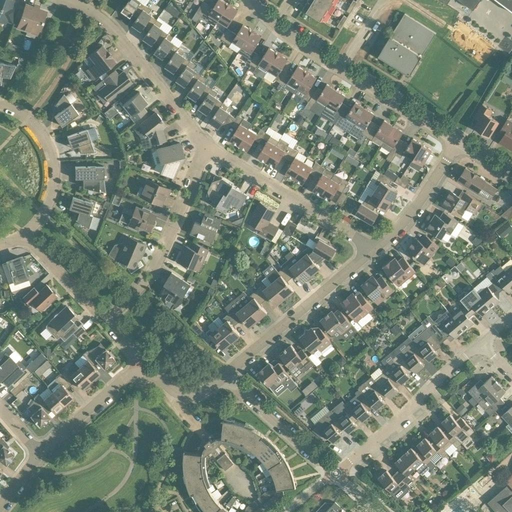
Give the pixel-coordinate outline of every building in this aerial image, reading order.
[(0,0),(0,21),(5,23),(5,21),(12,24),(17,9),(11,6),(13,1),(9,0),(0,0)] [(137,18),(145,7),(140,3),(141,3),(137,0),(129,0),(121,11),(130,18),(132,15),(137,18)] [(215,26),(218,21),(228,5),(220,0),(217,0),(213,8),(208,5),(201,16),(206,19),(205,20),(215,26)] [(327,13),(331,5),(322,0),(308,0),(307,1),(327,13)] [(511,0),(459,0),(473,10),(480,0),(497,0),(511,10),(511,0)] [(331,16),(327,13),(307,1),(302,9),(321,21),(322,20),(327,23),(331,16)] [(201,16),(208,5),(203,2),(196,13),(192,19),(197,22),(201,16)] [(180,15),(182,10),(169,4),(166,10),(180,15)] [(40,30),(46,13),(25,5),(17,28),(37,35),(39,29),(40,30)] [(228,5),(218,21),(227,27),(238,11),(228,5)] [(148,32),(156,20),(151,17),(152,17),(148,14),(151,10),(146,6),(145,7),(137,18),(132,25),(141,32),(143,28),(148,32)] [(409,76),(436,34),(404,14),(378,56),(409,76)] [(186,21),(181,17),(177,22),(182,26),(186,21)] [(156,20),(148,32),(143,39),(152,46),(154,42),(159,46),(167,34),(162,31),(163,30),(159,28),(162,24),(157,20),(156,20)] [(231,32),(225,43),(228,45),(230,46),(232,42),(241,48),(252,31),(242,25),(236,35),(231,32)] [(457,27),(449,37),(484,64),(492,54),(457,27)] [(225,43),(231,32),(226,29),(219,39),(225,43)] [(250,65),(257,55),(252,52),(261,37),(252,31),(241,48),(251,53),(245,62),(250,65)] [(170,60),(178,48),(173,45),(174,44),(170,42),(173,38),(168,34),(167,34),(159,46),(154,53),(163,59),(165,56),(170,60)] [(115,63),(101,46),(100,46),(97,46),(94,49),(94,51),(88,56),(94,64),(86,71),(93,80),(115,63)] [(181,74),(189,62),(184,59),(185,58),(181,56),(184,52),(178,48),(170,60),(165,67),(174,73),(176,70),(181,74)] [(267,70),(278,54),(268,48),(262,58),(257,55),(250,65),(256,69),(258,65),(267,70)] [(279,84),(286,73),(281,70),(287,60),(278,54),(267,70),(277,76),(274,80),(279,84)] [(192,87),(200,76),(195,73),(196,72),(192,70),(195,66),(189,62),(181,74),(176,81),(185,87),(187,84),(192,87)] [(9,78),(14,66),(3,64),(0,63),(0,84),(1,77),(9,78)] [(296,89),(307,72),(297,66),(291,76),(286,73),(279,84),(285,87),(287,83),(296,89)] [(118,76),(114,71),(92,88),(94,91),(95,92),(96,92),(97,92),(98,92),(99,91),(108,102),(131,83),(122,72),(118,76)] [(305,107),(315,91),(310,88),(316,78),(307,72),(296,89),(306,94),(300,103),(305,107)] [(501,81),(511,87),(511,86),(511,77),(505,74),(501,81)] [(203,101),(211,90),(206,86),(207,86),(203,83),(206,80),(200,76),(192,87),(187,95),(196,101),(198,98),(203,101)] [(314,105),(323,111),(326,105),(336,91),(326,85),(320,94),(316,91),(315,91),(305,107),(310,110),(314,105)] [(214,115),(222,104),(217,100),(218,100),(214,97),(217,93),(211,90),(203,101),(198,109),(207,115),(209,112),(214,115)] [(338,119),(344,109),(339,106),(345,96),(336,91),(326,105),(336,111),(333,116),(338,119)] [(133,122),(146,112),(142,107),(147,103),(139,92),(122,106),(126,111),(124,112),(125,116),(128,117),(133,122)] [(70,105),(63,95),(55,105),(60,112),(53,117),(61,127),(78,114),(71,104),(70,105)] [(230,126),(235,119),(228,114),(229,114),(225,111),(228,107),(222,103),(222,104),(214,115),(209,122),(218,129),(220,126),(227,130),(230,126)] [(342,123),(341,124),(351,130),(364,109),(355,103),(349,112),(344,109),(338,119),(342,123)] [(110,118),(119,111),(113,105),(105,113),(110,118)] [(489,137),(498,122),(488,117),(492,111),(481,105),(475,115),(480,118),(474,128),(489,137)] [(366,137),(373,127),(368,124),(374,115),(364,109),(351,130),(349,133),(358,139),(357,141),(362,144),(365,139),(366,137)] [(165,126),(155,113),(139,125),(149,138),(151,146),(166,142),(163,133),(160,129),(165,126)] [(284,118),(278,114),(275,120),(280,124),(284,118)] [(100,124),(104,119),(99,115),(95,120),(100,124)] [(238,146),(248,130),(251,125),(243,119),(237,116),(235,119),(230,126),(236,130),(230,141),(238,146)] [(302,125),(305,120),(300,117),(297,122),(302,125)] [(511,151),(511,123),(507,120),(497,135),(502,138),(499,143),(511,151)] [(384,142),(393,127),(384,121),(378,130),(373,127),(366,137),(365,139),(369,141),(370,140),(381,147),(384,142)] [(259,143),(265,133),(269,127),(267,126),(262,128),(261,130),(260,130),(257,135),(248,130),(238,146),(247,151),(254,140),(259,143)] [(395,156),(402,145),(397,142),(403,133),(393,127),(384,142),(381,147),(390,152),(386,159),(391,162),(395,156)] [(94,153),(90,142),(86,130),(66,137),(70,149),(78,146),(80,154),(94,153)] [(276,146),(279,141),(265,133),(259,143),(264,146),(257,158),(266,163),(276,146)] [(286,160),(293,149),(287,146),(289,144),(280,139),(279,141),(276,146),(266,163),(275,168),(281,157),(286,160)] [(412,160),(422,145),(412,139),(407,148),(402,145),(395,156),(400,159),(403,154),(412,160)] [(179,144),(156,150),(160,163),(156,164),(153,170),(160,173),(159,173),(173,179),(177,171),(178,170),(181,164),(179,164),(181,158),(183,157),(179,144)] [(422,145),(409,166),(418,171),(424,162),(427,164),(433,155),(430,153),(431,151),(422,145)] [(330,152),(335,155),(338,150),(333,147),(330,152)] [(293,179),(303,163),(295,158),(298,153),(293,149),(286,160),(292,163),(285,174),(293,179)] [(359,162),(354,159),(351,164),(356,167),(359,162)] [(314,176),(320,166),(315,163),(312,168),(303,163),(293,179),(302,185),(309,173),(314,176)] [(331,180),(334,174),(320,166),(314,176),(319,179),(312,191),(321,196),(331,180)] [(105,193),(104,179),(103,167),(74,167),(74,179),(82,179),(82,188),(99,192),(99,191),(105,193)] [(479,177),(465,168),(457,181),(477,194),(481,188),(493,196),(497,190),(485,182),(485,181),(484,180),(484,179),(480,177),(479,177)] [(384,175),(389,178),(392,173),(387,170),(384,175)] [(331,180),(321,196),(330,201),(336,190),(342,193),(342,192),(345,187),(348,183),(342,180),(343,179),(334,174),(331,180)] [(374,192),(392,202),(396,197),(395,196),(397,192),(388,186),(391,181),(380,174),(374,184),(378,186),(374,192)] [(411,180),(403,175),(400,179),(397,177),(394,182),(405,189),(411,180)] [(233,186),(221,179),(220,181),(219,180),(214,182),(214,183),(212,182),(207,192),(210,200),(227,210),(231,204),(239,209),(247,195),(232,187),(233,186)] [(166,189),(147,181),(144,188),(140,186),(136,194),(140,196),(140,197),(160,205),(166,189)] [(481,204),(461,191),(458,197),(450,192),(442,205),(461,217),(466,209),(474,214),(481,204)] [(341,207),(348,196),(345,194),(342,192),(342,193),(335,203),(341,207)] [(389,208),(392,202),(374,192),(371,197),(367,195),(362,204),(373,211),(376,206),(385,212),(388,208),(389,208)] [(111,203),(118,206),(122,196),(115,193),(111,203)] [(88,228),(92,216),(89,215),(92,204),(72,197),(69,209),(76,212),(73,219),(88,228)] [(271,241),(278,229),(268,223),(275,211),(260,202),(253,213),(255,214),(249,223),(260,230),(258,233),(271,241)] [(373,211),(362,204),(361,204),(357,211),(353,208),(350,214),(359,219),(360,218),(372,224),(378,214),(373,211)] [(507,220),(511,216),(511,205),(503,213),(501,215),(500,216),(507,220)] [(154,216),(135,208),(132,215),(123,211),(119,220),(128,224),(128,225),(137,229),(138,226),(148,230),(154,216)] [(458,222),(443,213),(440,218),(435,215),(426,229),(441,239),(445,232),(450,234),(458,222)] [(212,244),(221,221),(205,214),(200,224),(195,222),(190,234),(212,244)] [(290,237),(297,226),(289,221),(282,232),(290,237)] [(496,232),(502,239),(508,234),(502,227),(496,232)] [(483,240),(479,235),(472,241),(476,246),(483,240)] [(313,250),(320,254),(330,260),(336,250),(324,243),(325,241),(316,236),(313,241),(317,243),(313,250)] [(438,247),(425,236),(420,243),(415,239),(406,251),(421,263),(426,257),(428,259),(438,247)] [(140,254),(141,255),(145,245),(125,237),(116,258),(120,259),(117,263),(124,269),(125,265),(133,268),(140,254)] [(208,249),(193,242),(190,248),(186,247),(183,253),(182,253),(177,263),(188,268),(188,267),(198,272),(208,249)] [(266,257),(270,248),(264,245),(260,253),(266,257)] [(313,250),(308,247),(300,253),(303,257),(298,261),(311,277),(317,272),(316,272),(320,268),(313,260),(320,254),(313,250)] [(311,277),(298,261),(290,252),(285,256),(288,260),(280,267),(282,269),(290,279),(295,275),(302,283),(305,280),(306,281),(311,277)] [(452,268),(456,262),(449,257),(445,263),(452,268)] [(8,284),(27,278),(20,258),(1,264),(8,284)] [(398,263),(394,258),(383,268),(398,286),(415,272),(403,258),(398,263)] [(460,272),(465,268),(461,262),(456,266),(460,272)] [(457,272),(459,271),(454,266),(449,270),(451,273),(451,275),(453,277),(455,277),(457,275),(457,272)] [(511,290),(511,280),(505,272),(500,266),(495,270),(494,269),(485,276),(492,283),(499,293),(504,289),(508,294),(511,290)] [(286,282),(290,279),(282,269),(278,272),(275,269),(266,277),(272,283),(284,298),(293,291),(286,282)] [(176,308),(182,303),(183,297),(190,286),(171,273),(164,284),(166,286),(161,295),(174,304),(171,309),(172,310),(175,307),(176,308)] [(376,281),(373,277),(361,286),(377,304),(393,291),(381,277),(376,281)] [(275,306),(284,298),(272,283),(266,287),(264,284),(255,291),(264,301),(268,297),(275,306)] [(495,296),(499,293),(492,283),(478,295),(490,309),(499,302),(495,296)] [(54,294),(54,292),(51,291),(46,286),(38,293),(33,288),(22,299),(28,306),(31,303),(40,312),(56,297),(54,294)] [(490,309),(478,295),(473,288),(468,293),(465,292),(464,291),(457,297),(465,306),(473,315),(477,311),(482,316),(490,309)] [(259,305),(264,301),(255,291),(247,298),(250,301),(245,306),(258,321),(266,313),(259,305)] [(356,298),(352,294),(341,303),(356,322),(372,308),(361,294),(356,298)] [(64,342),(72,334),(81,325),(83,324),(66,306),(49,322),(45,326),(46,329),(57,341),(60,338),(64,342)] [(249,328),(258,321),(245,306),(240,310),(237,306),(229,314),(237,323),(242,320),(249,328)] [(468,319),(473,315),(465,306),(452,317),(464,331),(473,324),(468,319)] [(335,316),(331,311),(320,321),(332,334),(337,330),(341,334),(352,325),(340,312),(335,316)] [(433,322),(434,323),(426,329),(431,336),(438,344),(446,338),(455,338),(455,339),(464,331),(452,317),(447,311),(433,322)] [(414,317),(410,312),(405,316),(409,321),(414,317)] [(233,327),(237,323),(229,314),(220,320),(223,324),(218,328),(232,344),(237,339),(236,339),(240,335),(233,327)] [(394,323),(390,318),(386,322),(390,327),(394,323)] [(198,336),(203,331),(195,321),(190,328),(198,336)] [(395,336),(402,331),(397,324),(390,330),(395,336)] [(81,325),(72,334),(76,339),(85,330),(81,325)] [(226,348),(232,344),(218,328),(212,333),(210,329),(205,333),(212,342),(213,340),(222,351),(226,347),(226,348)] [(315,333),(311,328),(308,330),(304,329),(304,333),(305,333),(299,338),(313,353),(318,349),(320,352),(331,343),(319,329),(315,333)] [(419,350),(425,357),(428,361),(437,354),(435,351),(435,349),(439,346),(438,344),(431,336),(426,329),(412,341),(419,349),(419,350)] [(421,361),(425,357),(419,350),(419,349),(412,341),(398,353),(405,361),(411,369),(415,373),(424,366),(421,363),(421,361)] [(300,357),(290,346),(285,350),(285,349),(284,350),(285,352),(281,355),(280,354),(279,355),(290,369),(296,365),(303,373),(314,364),(305,353),(300,357)] [(95,360),(103,370),(106,367),(106,368),(109,368),(111,365),(112,363),(111,363),(114,360),(105,349),(101,352),(97,348),(88,352),(87,351),(95,360)] [(95,360),(87,351),(86,351),(82,355),(87,361),(78,368),(90,382),(92,380),(94,380),(97,378),(97,376),(99,374),(90,364),(95,360)] [(408,372),(411,369),(405,361),(398,353),(384,365),(386,366),(391,373),(400,383),(401,385),(410,377),(407,375),(408,372)] [(337,361),(341,366),(346,362),(342,357),(337,361)] [(24,367),(20,371),(8,358),(0,365),(0,379),(6,386),(9,383),(14,388),(30,373),(24,367)] [(47,361),(42,365),(46,370),(51,366),(47,361)] [(294,382),(288,376),(278,364),(273,368),(271,366),(269,367),(266,365),(264,368),(257,373),(268,386),(276,396),(288,387),(294,382)] [(396,386),(400,383),(391,373),(386,366),(380,371),(382,373),(374,380),(379,387),(386,395),(389,399),(398,391),(396,388),(396,386)] [(88,383),(90,382),(78,368),(69,376),(64,370),(60,375),(68,384),(73,380),(81,390),(83,388),(85,388),(88,386),(88,383)] [(336,373),(340,378),(344,374),(340,370),(336,373)] [(64,388),(68,384),(60,375),(55,379),(60,385),(51,392),(63,406),(65,404),(68,404),(70,402),(70,400),(70,399),(72,398),(64,388)] [(379,387),(374,380),(371,377),(358,388),(359,389),(364,396),(372,406),(376,410),(384,403),(382,400),(382,398),(386,395),(379,387)] [(478,403),(498,385),(490,377),(483,384),(480,381),(467,392),(478,403)] [(14,397),(23,388),(19,384),(10,392),(14,397)] [(505,393),(498,385),(478,403),(490,416),(504,403),(499,398),(505,393)] [(310,392),(306,387),(302,391),(306,396),(310,392)] [(368,410),(372,406),(364,396),(359,389),(355,393),(356,395),(347,403),(352,410),(359,418),(362,422),(371,414),(368,412),(368,410)] [(61,407),(63,406),(51,392),(43,400),(37,394),(33,398),(33,399),(41,408),(46,404),(54,414),(56,412),(59,412),(61,410),(62,407),(61,407)] [(50,417),(41,408),(33,399),(33,400),(34,400),(29,408),(33,413),(29,416),(39,427),(42,425),(44,425),(47,422),(47,420),(50,417)] [(352,410),(347,403),(345,405),(342,401),(330,412),(338,422),(343,427),(348,433),(357,426),(355,423),(355,421),(359,418),(352,410)] [(461,416),(468,410),(462,404),(455,410),(461,416)] [(508,424),(511,420),(511,406),(501,416),(508,424)] [(338,422),(330,412),(329,411),(329,412),(314,424),(322,434),(324,432),(326,435),(329,439),(333,443),(341,435),(339,433),(339,431),(343,427),(338,422)] [(453,435),(461,443),(473,432),(461,418),(456,422),(450,415),(441,423),(448,430),(453,435)] [(277,491),(283,490),(295,488),(293,478),(290,469),(285,459),(279,450),(264,436),(259,432),(249,427),(240,423),(230,421),(223,420),(221,438),(221,439),(222,439),(230,440),(238,443),(245,446),(252,450),(258,455),(263,461),(268,468),(272,475),(275,482),(277,490),(277,491)] [(484,430),(480,426),(475,431),(479,434),(484,430)] [(453,435),(448,430),(444,434),(437,427),(429,434),(436,442),(444,451),(452,443),(456,448),(461,443),(453,435)] [(0,462),(5,466),(7,463),(8,463),(10,463),(12,460),(12,457),(11,457),(14,454),(7,449),(9,447),(2,438),(0,439),(0,462)] [(203,452),(202,454),(203,454),(203,455),(206,455),(212,450),(218,459),(216,460),(225,471),(233,464),(225,454),(223,455),(216,447),(222,442),(222,439),(221,439),(221,438),(219,438),(217,439),(215,439),(213,440),(212,441),(210,440),(206,443),(207,445),(206,447),(204,448),(203,452)] [(425,438),(416,446),(422,452),(433,463),(441,456),(443,458),(447,454),(444,451),(436,442),(431,445),(425,438)] [(433,463),(422,452),(417,455),(411,448),(403,456),(414,468),(421,476),(430,468),(431,470),(435,466),(433,463)] [(229,511),(228,511),(222,506),(216,500),(211,493),(208,486),(205,479),(203,471),(202,463),(203,455),(203,454),(202,454),(184,452),(183,456),(184,466),(185,476),(187,486),(191,496),(196,505),(201,511),(229,511)] [(406,484),(407,482),(410,479),(407,476),(414,468),(403,456),(395,463),(401,470),(397,474),(406,484)] [(401,488),(405,492),(409,488),(406,484),(397,474),(393,478),(386,471),(378,479),(393,495),(401,488)] [(511,511),(511,474),(505,480),(509,484),(487,503),(494,511),(511,511)] [(283,496),(283,490),(277,491),(277,490),(265,492),(262,495),(257,498),(261,503),(273,494),(274,496),(263,505),(266,510),(283,496)] [(409,492),(402,499),(407,505),(414,498),(409,492)] [(244,511),(262,511),(260,508),(254,511),(249,511),(258,506),(254,501),(246,507),(244,511)] [(340,511),(342,510),(334,503),(330,508),(325,503),(315,511),(340,511)]
